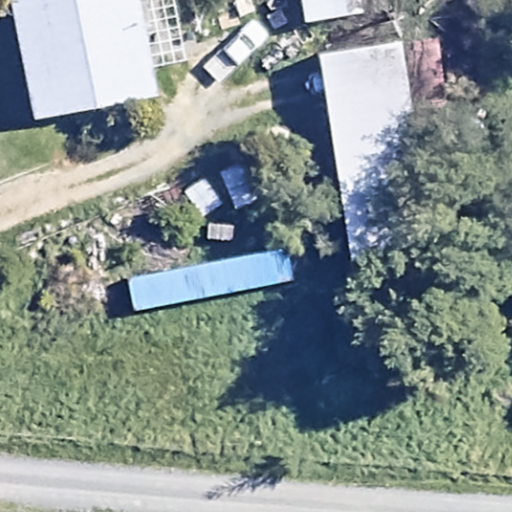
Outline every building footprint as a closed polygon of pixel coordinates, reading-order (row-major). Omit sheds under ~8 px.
[(151,99),(131,0),(4,0),(29,123),(151,99)] [(357,15),(355,0),(295,0),(299,23),(357,15)] [(428,248),(395,44),(311,57),(345,262),(428,248)] [(245,154),(208,173),(228,214),(266,195),(245,154)] [(287,283),(281,247),(123,274),(129,311),(287,283)]
